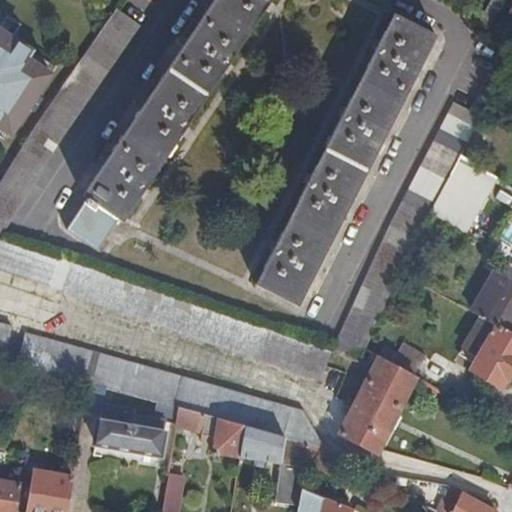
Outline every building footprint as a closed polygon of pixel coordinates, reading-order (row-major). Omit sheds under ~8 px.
[(68,226),(99,248),(120,217),(125,219),(272,0),(215,0),(85,192),(89,195),(68,226)] [(496,0),(484,23),(491,28),(506,0),(496,0)] [(35,126),(0,183),(0,232),(2,234),(66,132),(142,23),(118,6),(114,13),(92,44),(76,66),(35,126)] [(257,281),(300,304),(438,34),(396,12),(346,109),(257,281)] [(0,124),(13,133),(52,75),(30,58),(35,53),(0,28),(0,124)] [(487,104),(499,112),(511,88),(511,84),(500,77),(487,104)] [(363,358),(368,347),(403,270),(416,242),(433,208),(461,154),(481,114),(456,100),(392,220),(335,348),(363,358)] [(467,230),(494,176),(461,154),(433,208),(467,230)] [(63,256),(0,234),(0,266),(53,285),(63,256)] [(187,299),(75,260),(65,290),(130,312),(324,379),(334,349),(187,299)] [(482,315),(511,331),(511,278),(497,270),(473,310),(482,315)] [(511,331),(482,315),(465,343),(481,352),(472,367),(502,385),(511,368),(511,331)] [(0,320),(0,354),(6,356),(15,324),(0,320)] [(161,400),(180,405),(247,424),(285,435),(294,404),(51,333),(40,366),(84,378),(91,380),(161,400)] [(381,354),(414,373),(426,353),(404,340),(398,350),(386,344),(381,354)] [(392,419),(415,373),(414,373),(381,354),(375,351),(372,357),(373,358),(371,364),(375,366),(342,432),(378,452),(395,421),(392,419)] [(168,420),(177,422),(180,405),(161,400),(158,417),(136,413),(136,410),(103,404),(96,441),(162,452),(168,420)] [(180,405),(177,422),(199,429),(202,417),(207,418),(203,431),(216,435),(213,450),(242,455),(247,424),(180,405)] [(247,424),(242,455),(281,460),(279,475),(305,480),(310,448),(311,442),(285,435),(247,424)] [(311,442),(310,448),(321,451),(320,454),(342,466),(346,458),(327,447),(311,442)] [(28,511),(67,511),(77,455),(70,454),(66,473),(37,468),(28,511)] [(342,466),(320,454),(317,461),(338,473),(342,466)] [(162,511),(178,511),(185,472),(170,469),(162,511)] [(0,478),(0,511),(18,511),(23,483),(0,478)] [(439,509),(445,511),(494,511),(496,508),(451,485),(439,509)] [(300,506),(299,511),(352,511),(354,508),(310,489),(307,506),(300,506)]
